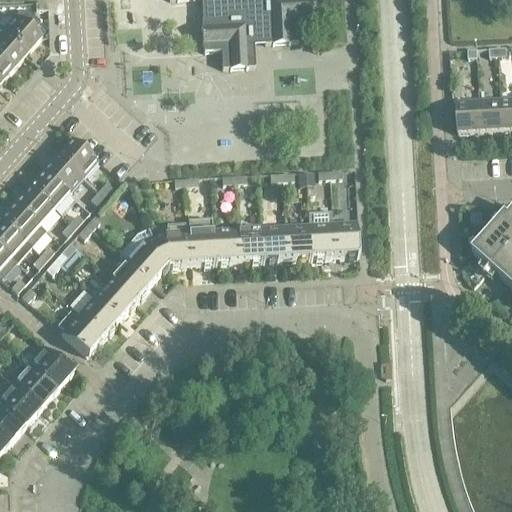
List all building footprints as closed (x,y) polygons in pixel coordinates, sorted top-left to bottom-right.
[(168,0),(169,4),(200,2),(203,56),(221,55),(222,73),(255,71),(253,48),(297,46),(296,28),(314,27),(312,0),(168,0)] [(35,15),(47,14),(47,6),(35,7),(35,15)] [(15,19),(0,35),(0,36),(26,59),(41,43),(15,19)] [(26,59),(0,36),(0,65),(11,75),(26,59)] [(498,61),(497,52),(489,53),(489,62),(498,61)] [(506,61),(506,52),(497,52),(498,61),(506,61)] [(476,53),(467,54),(467,63),(476,62),(476,53)] [(0,88),(11,75),(0,65),(0,88)] [(511,101),(500,102),(502,136),(511,135),(511,101)] [(500,102),(478,104),(480,137),(502,136),(500,102)] [(457,138),(480,137),(478,104),(456,105),(457,138)] [(97,166),(71,142),(56,159),(82,182),(97,166)] [(82,182),(56,159),(42,175),(68,198),(82,182)] [(68,198),(42,175),(28,191),(53,214),(68,198)] [(341,183),(341,175),(329,176),(330,184),(341,183)] [(330,184),(329,176),(317,177),(318,185),(330,184)] [(293,186),(293,178),(281,179),(282,186),(293,186)] [(282,186),(281,179),(269,179),(270,187),(282,186)] [(246,188),(245,180),(233,181),(234,186),(234,189),(246,188)] [(234,189),(234,186),(222,182),(222,190),(234,189)] [(198,191),(197,183),(185,184),(186,192),(198,191)] [(186,192),(185,184),(174,184),(174,192),(186,192)] [(139,190),(139,186),(124,186),(130,194),(139,190)] [(103,201),(111,192),(105,187),(97,196),(103,201)] [(53,214),(28,191),(13,207),(39,230),(53,214)] [(103,201),(97,196),(89,205),(95,210),(103,201)] [(39,230),(13,207),(0,221),(0,224),(31,252),(46,236),(39,230)] [(511,213),(510,213),(509,215),(506,218),(498,212),(493,218),(500,225),(472,256),(484,267),(478,273),(492,285),(497,278),(511,291),(511,213)] [(74,233),(82,225),(76,219),(69,228),(74,233)] [(99,227),(93,221),(85,230),(91,236),(99,227)] [(31,252),(0,224),(0,253),(17,268),(31,252)] [(356,227),(332,228),(334,264),(358,262),(356,227)] [(74,233),(69,228),(61,237),(67,242),(74,233)] [(161,237),(152,241),(167,273),(190,272),(188,236),(185,236),(184,228),(166,229),(166,237),(161,237)] [(332,228),(308,229),(310,265),(334,264),(332,228)] [(308,229),(284,230),(286,266),(310,265),(308,229)] [(91,236),(85,230),(77,239),(83,244),(91,236)] [(284,230),(260,232),(262,268),(286,266),(284,230)] [(260,232),(236,233),(238,269),(262,268),(260,232)] [(236,233),(212,234),(214,270),(238,269),(236,233)] [(212,234),(188,236),(190,272),(214,270),(212,234)] [(143,245),(125,266),(152,290),(167,273),(152,241),(143,245)] [(46,265),(53,257),(48,251),(40,260),(46,265)] [(17,268),(0,253),(0,283),(2,285),(17,268)] [(53,266),(59,271),(67,262),(61,257),(53,266)] [(46,265),(40,260),(32,269),(38,274),(46,265)] [(53,266),(45,275),(51,280),(59,271),(53,266)] [(152,290),(125,266),(109,284),(136,308),(152,290)] [(18,284),(10,293),(16,298),(24,289),(18,284)] [(136,308),(109,284),(93,301),(120,325),(136,308)] [(35,299),(29,293),(21,302),(27,308),(35,299)] [(120,325),(93,301),(92,303),(82,295),(69,310),(78,318),(77,319),(104,343),(120,325)] [(63,335),(60,338),(87,362),(104,343),(77,319),(75,321),(69,316),(57,330),(63,335)] [(73,377),(44,351),(27,369),(57,396),(73,377)] [(27,369),(11,387),(41,414),(57,396),(27,369)] [(11,387),(0,399),(0,409),(25,432),(41,414),(11,387)] [(0,409),(0,441),(9,450),(25,432),(0,409)] [(0,459),(9,450),(0,441),(0,459)]
